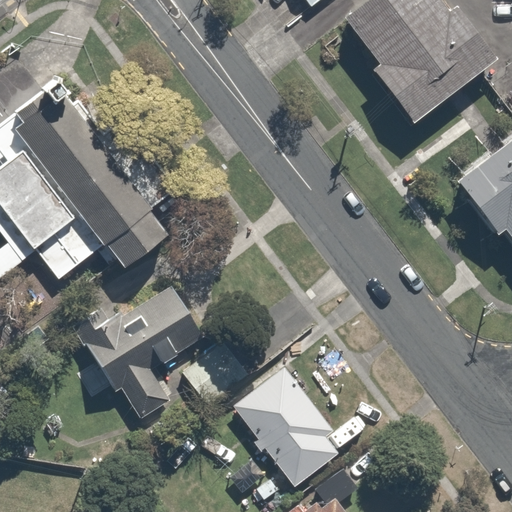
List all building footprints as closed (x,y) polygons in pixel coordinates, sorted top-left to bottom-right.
[(322,0),(302,0),(309,10),(322,0)] [(446,0),(441,4),(438,0),(349,0),(337,10),(371,52),(362,60),(407,114),(490,46),(452,0),(446,0)] [(143,232),(33,88),(0,112),(0,248),(9,260),(23,280),(74,241),(95,268),(143,232)] [(511,130),(452,180),(491,226),(497,221),(511,239),(511,130)] [(161,359),(135,315),(106,331),(101,321),(77,335),(109,392),(115,388),(132,417),(169,396),(150,364),(161,359)] [(215,336),(178,363),(203,398),(240,370),(215,336)] [(228,404),(249,431),(243,436),(257,453),(263,449),(282,474),(330,436),(323,427),(328,423),(303,391),(307,388),(284,359),(228,404)] [(225,414),(210,404),(195,427),(210,437),(225,414)] [(345,511),(328,490),(315,499),(311,494),(301,501),(296,495),(273,511),(345,511)]
